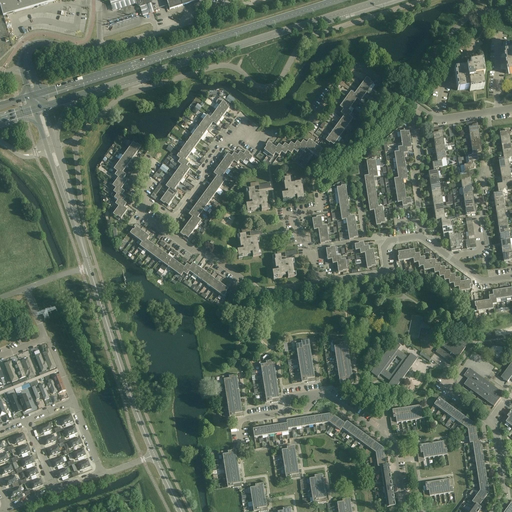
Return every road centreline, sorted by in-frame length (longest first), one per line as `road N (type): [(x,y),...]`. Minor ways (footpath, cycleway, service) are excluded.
road 1 (unclassified): [(56,146),(73,141),(128,93),(218,65),(269,86),(307,38),(426,0)]
road 2 (primary): [(339,0),(39,93)]
road 3 (primary): [(85,94),(382,0)]
road 4 (unclassified): [(25,67),(36,43),(100,50),(262,0)]
road 5 (residential): [(223,143),(304,127),(357,66),(422,110)]
road 6 (residential): [(317,283),(257,290),(143,215),(145,203)]
road 7 (unclassified): [(154,456),(89,267)]
road 8 (residential): [(454,260),(422,238),(397,239),(383,248),(384,273),(317,283)]
road 9 (residential): [(415,511),(402,499),(390,441),(314,394)]
road 10 (residential): [(223,143),(177,215),(145,203)]
